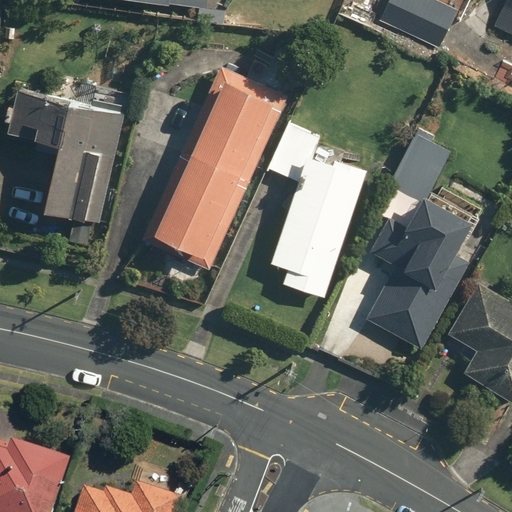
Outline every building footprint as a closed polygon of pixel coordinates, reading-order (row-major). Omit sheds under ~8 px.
[(511,0),(508,0),(497,25),(511,31),(511,0)] [(226,60),(144,235),(211,267),(292,91),(226,60)] [(78,96),(21,83),(10,130),(65,143),(51,205),(102,217),(131,92),(82,80),(78,96)] [(271,166),(302,177),(274,259),(291,264),(286,279),(329,293),(371,166),(318,148),(324,132),(286,119),(271,166)] [(391,181),(404,187),(372,251),(397,264),(370,317),(427,346),(485,230),(474,224),(479,213),(431,189),(452,147),(417,129),(391,181)] [(511,295),(483,279),(448,344),(474,358),(466,372),(511,396),(511,295)] [(48,511),(67,457),(12,438),(9,446),(0,443),(0,511),(48,511)] [(171,511),(177,497),(135,482),(130,495),(103,485),(100,493),(82,487),(73,511),(171,511)]
